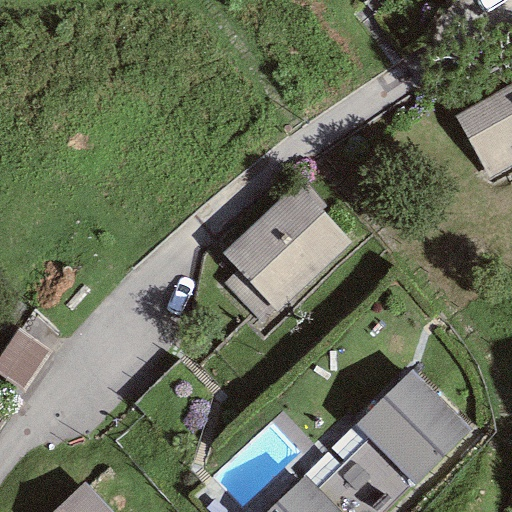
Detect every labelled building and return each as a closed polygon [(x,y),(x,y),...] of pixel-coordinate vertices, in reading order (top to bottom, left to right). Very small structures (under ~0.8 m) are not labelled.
[(511,147),(511,85),(454,119),(488,177),(511,162),(511,152),(510,149),(511,147)] [(346,247),(289,189),(220,258),(277,315),(346,247)] [(0,369),(33,392),(61,351),(28,328),(0,369)] [(471,433),(411,371),(355,425),(416,487),(471,433)] [(284,419),(222,477),(253,510),(315,452),(284,419)] [(337,511),(302,476),(264,511),(337,511)] [(106,511),(80,483),(48,511),(106,511)]
